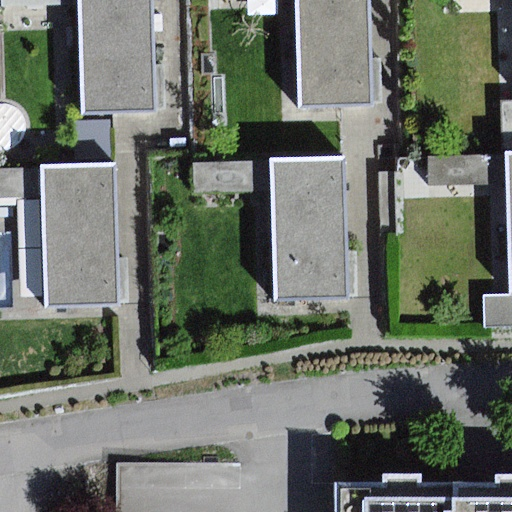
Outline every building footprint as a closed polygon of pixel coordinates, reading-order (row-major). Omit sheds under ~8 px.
[(154,0),(78,0),(78,5),(82,114),(158,111),(157,87),(154,0)] [(371,0),(295,0),(300,109),(375,107),(374,85),(371,0)] [(511,104),(502,104),(505,155),(511,154),(511,104)] [(109,122),(74,123),(75,160),(111,159),(109,122)] [(506,184),(505,155),(428,158),(429,187),(506,184)] [(348,159),(272,160),(272,195),(276,302),(351,300),(351,275),(348,159)] [(272,195),(272,160),(194,161),(195,196),(272,195)] [(116,165),(42,168),(43,197),(48,307),(122,304),(121,282),(116,165)] [(0,198),(43,197),(42,168),(0,169),(0,198)] [(404,174),(378,174),(379,236),(405,236),(404,174)] [(511,293),(511,294),(483,294),(484,327),(511,326),(511,293)] [(339,486),(338,511),(511,511),(511,478),(497,479),(497,486),(429,486),(429,476),(384,476),(384,486),(339,486)]
